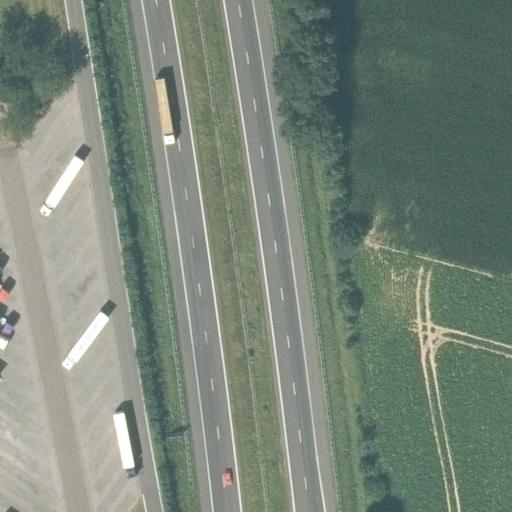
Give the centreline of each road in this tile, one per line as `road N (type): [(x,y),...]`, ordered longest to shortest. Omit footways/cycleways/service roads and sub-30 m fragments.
road 1 (motorway): [(153,0),(185,184),(223,511)]
road 2 (motorway): [(305,511),(264,166),(235,0)]
